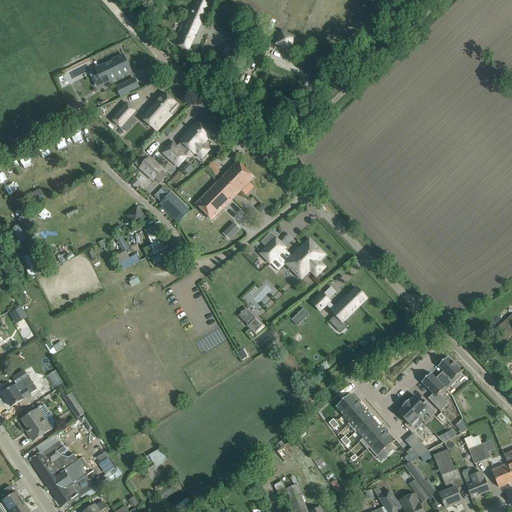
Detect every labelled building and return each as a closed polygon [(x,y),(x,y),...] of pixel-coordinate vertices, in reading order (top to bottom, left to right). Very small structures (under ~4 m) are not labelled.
[(212,0),(193,0),(174,44),(193,55),(202,35),(201,32),(214,1),(212,0)] [(298,41),(278,32),(273,43),(293,52),(298,41)] [(226,44),(217,68),(230,73),(240,50),(226,44)] [(106,76),(109,82),(131,72),(124,56),(96,69),(101,78),(106,76)] [(209,67),(204,63),(199,70),(204,73),(209,67)] [(121,97),(139,88),(135,79),(117,88),(121,97)] [(241,85),(228,79),(225,86),(239,91),(241,85)] [(141,118),(156,132),(171,115),(169,114),(177,105),(164,93),(141,118)] [(137,113),(126,103),(112,119),(122,129),(137,113)] [(211,135),(198,123),(179,143),(180,144),(177,148),(173,144),(164,154),(178,166),(187,157),(186,156),(191,151),(194,154),(195,152),(202,158),(209,150),(202,145),(211,135)] [(138,169),(153,182),(165,170),(155,161),(151,158),(152,157),(150,156),(138,169)] [(15,162),(19,171),(27,167),(23,159),(15,162)] [(212,220),(246,186),(253,178),(238,163),(197,205),(212,220)] [(211,164),(205,170),(214,179),(220,172),(211,164)] [(159,205),(179,224),(191,212),(172,193),(170,194),(163,187),(155,196),(161,203),(159,205)] [(37,196),(27,201),(30,208),(44,200),(41,194),(37,196)] [(262,204),(257,208),(261,213),(266,208),(262,204)] [(126,215),(135,226),(147,217),(138,206),(126,215)] [(234,224),(227,231),(233,236),(240,229),(234,224)] [(166,249),(158,233),(149,238),(152,245),(144,250),(148,258),(166,249)] [(130,249),(123,237),(116,240),(123,253),(130,249)] [(286,248),(276,238),(260,254),(270,264),(279,256),(285,249),(286,248)] [(285,249),(279,256),(286,263),(286,264),(301,280),(311,270),(316,276),(324,268),(319,262),(325,255),(309,240),(293,256),(285,249)] [(105,241),(99,243),(102,249),(104,248),(107,247),(108,246),(105,241)] [(122,271),(140,262),(136,254),(130,258),(126,251),(115,257),(122,271)] [(366,296),(355,286),(342,300),(341,298),(333,306),(335,308),(332,311),(343,321),(366,296)] [(320,311),(329,300),(321,293),(312,303),(320,311)] [(21,307),(15,310),(21,320),(27,317),(21,307)] [(241,313),(239,316),(255,333),(263,326),(246,309),(243,312),(242,311),(241,313)] [(304,309),(298,315),(303,321),(309,315),(304,309)] [(502,346),(511,336),(511,314),(491,334),(502,346)] [(46,344),(52,355),(57,352),(51,342),(46,344)] [(443,371),(436,379),(444,387),(452,380),(452,381),(462,372),(447,357),(438,366),(443,371)] [(47,376),(56,387),(64,382),(56,370),(47,376)] [(11,407),(20,402),(23,400),(31,395),(27,388),(27,389),(23,384),(29,380),(23,371),(13,379),(17,385),(3,394),(11,407)] [(431,374),(421,383),(433,394),(428,399),(439,410),(447,402),(439,394),(445,388),(444,387),(436,379),(431,374)] [(72,393),(64,397),(77,419),(85,414),(72,393)] [(350,394),(335,407),(343,416),(358,403),(350,394)] [(414,396),(405,404),(419,418),(425,413),(431,418),(436,412),(426,401),(422,404),(414,396)] [(358,403),(343,416),(350,424),(365,410),(358,403)] [(405,404),(397,413),(411,427),(419,418),(405,404)] [(45,405),(39,409),(22,420),(31,432),(28,434),(34,442),(53,429),(48,422),(53,418),(54,416),(51,412),(49,412),(45,405)] [(365,410),(350,424),(356,431),(371,418),(365,410)] [(85,416),(79,419),(82,424),(85,422),(90,431),(93,429),(85,416)] [(371,418),(356,431),(363,439),(378,426),(371,418)] [(378,426),(363,439),(370,447),(385,433),(378,426)] [(307,435),(302,428),(294,434),(298,441),(307,435)] [(385,433),(370,447),(378,456),(384,450),(388,455),(396,448),(392,444),(393,442),(385,433)] [(302,450),(291,434),(275,446),(278,449),(277,450),(278,451),(276,452),(284,463),(302,450)] [(483,462),(473,438),(472,438),(472,437),(464,440),(468,451),(469,451),(475,465),(483,462)] [(473,438),(483,462),(491,458),(485,444),(481,445),(477,437),(473,438)] [(86,499),(109,484),(123,474),(118,467),(103,476),(98,469),(95,471),(86,457),(79,461),(68,445),(64,447),(59,441),(42,454),(43,455),(32,462),(62,506),(82,493),(86,499)] [(81,457),(87,454),(84,447),(78,450),(81,457)] [(105,462),(109,459),(111,458),(107,452),(104,448),(98,452),(100,456),(98,457),(102,464),(105,462)] [(445,450),(433,456),(448,492),(440,495),(444,504),(446,509),(462,502),(457,491),(465,488),(458,470),(456,471),(447,450),(445,450)] [(511,462),(492,471),(499,488),(511,482),(511,451),(510,452),(509,453),(511,460),(511,462)] [(252,483),(259,494),(264,490),(258,481),(261,479),(261,478),(275,470),(269,460),(248,474),(253,482),(252,483)] [(412,461),(405,466),(408,470),(415,480),(414,480),(427,497),(437,490),(429,479),(427,480),(415,464),(412,461)] [(150,473),(157,469),(153,463),(146,467),(150,473)] [(474,476),(465,480),(472,498),(489,491),(485,480),(482,473),(474,476)] [(137,489),(131,481),(128,483),(134,492),(137,489)] [(157,493),(163,502),(181,490),(175,481),(157,493)] [(351,504),(340,488),(336,492),(346,507),(351,504)] [(388,511),(397,511),(404,508),(406,511),(405,511),(423,511),(420,505),(416,495),(402,501),(397,502),(389,491),(379,498),(388,511)] [(19,496),(16,492),(2,501),(0,498),(0,511),(8,511),(23,502),(24,499),(21,496),(19,496)] [(301,494),(289,499),(293,509),(305,504),(301,495),(301,494)] [(133,508),(140,503),(135,497),(129,501),(133,508)] [(29,511),(23,502),(8,511),(29,511)] [(100,511),(107,508),(103,502),(96,506),(92,508),(86,511),(100,511)]
